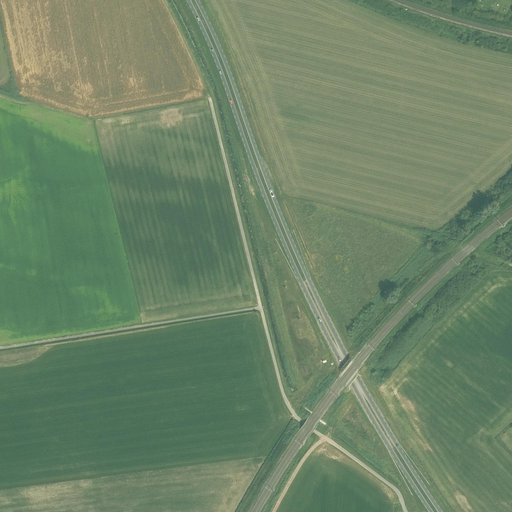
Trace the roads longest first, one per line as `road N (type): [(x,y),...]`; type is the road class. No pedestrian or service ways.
road 1 (primary): [(440,511),(307,278),(196,0)]
road 2 (primary): [(187,0),(300,281),(431,511)]
road 3 (track): [(405,511),(397,490),(292,412),(260,307)]
road 4 (track): [(260,307),(209,98)]
